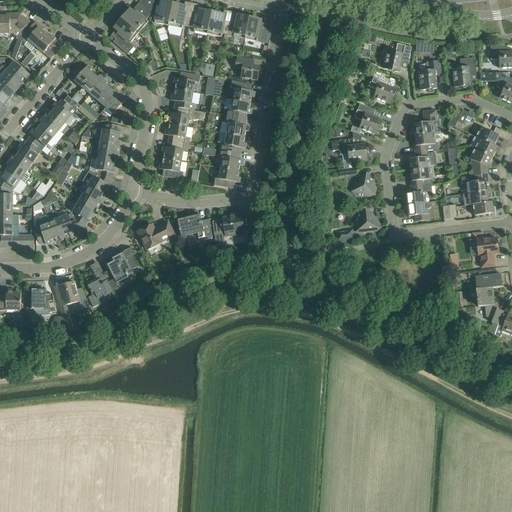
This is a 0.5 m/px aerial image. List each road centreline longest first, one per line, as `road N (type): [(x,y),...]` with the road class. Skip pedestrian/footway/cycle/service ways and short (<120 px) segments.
road 1 (track): [(0,380),(98,369),(223,313),(266,308),(341,328),(511,418)]
road 2 (unclassified): [(511,221),(397,234),(387,164),(411,106),(473,99),(511,118)]
road 3 (residential): [(133,193),(199,202),(252,187),(283,20),(279,9),(247,0)]
road 4 (residential): [(133,193),(145,92),(87,37)]
road 5 (residential): [(0,268),(37,269),(84,255),(112,231),(133,193)]
road 6 (residential): [(0,140),(87,37)]
